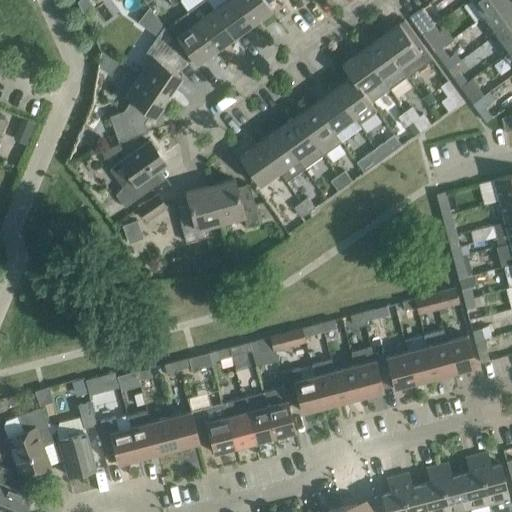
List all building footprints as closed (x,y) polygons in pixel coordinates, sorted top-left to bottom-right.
[(90,0),(78,0),(84,13),(95,6),(90,0)] [(196,21),(195,22),(215,50),(234,36),(214,8),(208,0),(202,0),(188,10),(196,21)] [(237,0),(225,0),(214,8),(234,36),(253,22),(237,0)] [(237,0),(253,22),(272,9),(266,1),(264,0),(237,0)] [(473,0),(485,15),(505,0),(473,0)] [(505,0),(485,15),(497,33),(511,22),(511,3),(509,0),(505,0)] [(410,15),(417,26),(422,32),(428,27),(416,11),(410,15)] [(405,19),(380,37),(400,65),(408,76),(433,58),(405,19)] [(215,50),(195,22),(176,35),(196,63),(215,50)] [(511,22),(497,33),(510,51),(511,49),(511,22)] [(139,75),(168,95),(183,74),(175,69),(189,59),(164,25),(146,51),(152,56),(139,75)] [(427,41),(435,51),(443,46),(435,35),(427,41)] [(380,37),(362,50),(382,78),(400,65),(380,37)] [(442,61),(447,69),(462,59),(456,51),(450,56),(443,46),(435,51),(442,61)] [(342,64),(351,76),(352,75),(364,91),(365,91),(372,101),(390,88),(382,78),(362,50),(342,64)] [(447,69),(460,87),(467,82),(461,74),(476,63),(469,53),(462,59),(447,69)] [(139,75),(126,95),(132,99),(124,110),(110,115),(115,128),(104,132),(107,141),(118,137),(119,141),(148,131),(148,130),(144,131),(140,120),(146,110),(154,116),(168,95),(139,75)] [(352,75),(351,76),(334,89),(354,117),(373,103),(372,101),(365,91),(364,91),(352,75)] [(441,100),(449,111),(463,100),(448,79),(440,85),(447,96),(441,100)] [(467,82),(460,87),(467,97),(474,92),(467,82)] [(334,89),(315,102),(343,140),(361,127),(354,117),(334,89)] [(473,103),(479,111),(486,121),(493,117),(485,106),(496,98),(489,91),(473,103)] [(315,102),(296,116),(324,154),(343,140),(315,102)] [(412,105),(405,110),(420,131),(431,123),(423,113),(420,116),(412,105)] [(420,131),(405,110),(398,115),(406,126),(408,124),(415,134),(420,131)] [(511,113),(502,117),(505,131),(511,129),(511,113)] [(23,116),(18,130),(32,136),(32,135),(37,123),(23,116)] [(296,116),(278,129),(305,167),(324,154),(296,116)] [(278,129),(259,142),(279,170),(286,180),(305,167),(278,129)] [(395,134),(376,148),(383,158),(402,145),(395,134)] [(131,176),(116,194),(125,206),(151,188),(144,179),(166,162),(150,140),(120,161),(131,176)] [(279,170),(259,142),(239,156),(251,173),(260,184),(279,170)] [(383,158),(376,148),(357,161),(364,172),(383,158)] [(345,170),(338,175),(345,185),(353,180),(345,170)] [(500,199),(511,196),(511,173),(494,178),(500,199)] [(338,175),(331,180),(339,190),(345,185),(338,175)] [(235,178),(211,185),(221,221),(244,215),(248,226),(260,223),(255,203),(242,207),(235,178)] [(221,221),(211,185),(186,191),(194,220),(182,223),(186,241),(206,236),(208,235),(205,225),(221,221)] [(131,212),(139,223),(146,218),(147,219),(166,205),(157,194),(131,212)] [(308,196),(301,201),(309,212),(316,206),(308,196)] [(505,220),(511,218),(511,196),(500,199),(505,220)] [(301,201),(294,206),(302,217),(309,212),(301,201)] [(439,205),(442,214),(452,212),(449,202),(439,205)] [(442,214),(447,236),(457,233),(452,212),(442,214)] [(499,244),(511,241),(511,218),(505,220),(493,224),(499,244)] [(447,236),(453,256),(463,254),(457,233),(447,236)] [(511,263),(511,241),(499,244),(499,245),(497,245),(502,266),(511,263)] [(463,254),(453,256),(458,277),(472,273),(467,253),(463,254)] [(462,289),(464,299),(474,296),(471,286),(462,289)] [(455,287),(435,292),(439,307),(459,302),(455,287)] [(435,292),(415,297),(419,313),(439,307),(435,292)] [(474,296),(464,299),(467,308),(476,305),(474,296)] [(419,313),(415,297),(403,301),(405,309),(416,306),(418,313),(419,313)] [(386,305),(363,311),(365,320),(389,314),(386,305)] [(365,320),(363,311),(351,314),(353,323),(365,320)] [(335,319),(322,322),(325,330),(337,327),(335,319)] [(322,322),(303,327),(305,335),(325,330),(322,322)] [(473,330),(475,340),(485,338),(491,336),(488,325),(482,327),(473,330)] [(270,336),(272,344),(274,350),(306,341),(305,335),(303,327),(270,336)] [(468,334),(447,340),(455,371),(475,365),(470,346),(468,334)] [(272,344),(270,336),(258,339),(260,347),(272,344)] [(485,338),(475,340),(481,362),(490,359),(485,338)] [(447,340),(427,345),(435,376),(455,371),(447,340)] [(231,346),(233,354),(235,359),(246,356),(242,343),(231,346)] [(427,345),(408,350),(415,381),(435,376),(427,345)] [(220,358),(233,354),(231,346),(218,349),(220,358)] [(415,381),(408,350),(387,355),(390,367),(395,384),(395,386),(415,381)] [(209,351),(177,360),(179,368),(192,365),(193,369),(213,364),(209,351)] [(387,355),(375,359),(378,370),(383,387),(395,384),(390,367),(387,355)] [(312,363),(323,405),(343,400),(335,369),(332,358),(312,363)] [(355,364),(363,395),(383,390),(383,387),(378,370),(375,359),(355,364)] [(179,368),(177,360),(165,363),(167,371),(179,368)] [(284,385),(283,385),(288,404),(300,401),(303,411),(323,405),(312,363),(314,370),(312,375),(302,378),(299,366),(280,371),(284,385)] [(335,369),(343,400),(363,395),(355,364),(335,369)] [(150,367),(138,370),(140,379),(152,375),(150,367)] [(101,389),(99,380),(117,375),(116,369),(85,378),(89,392),(101,389)] [(140,379),(138,370),(125,373),(128,382),(140,379)] [(263,391),(275,435),(295,430),(288,404),(283,385),(263,391)] [(243,396),(255,441),(275,435),(263,391),(243,396)] [(143,392),(136,394),(139,404),(146,402),(143,392)] [(223,401),(235,446),(255,441),(243,396),(223,401)] [(60,438),(59,438),(69,475),(96,468),(86,431),(85,427),(97,423),(91,400),(79,403),(82,415),(60,421),(57,426),(60,438)] [(223,401),(191,410),(199,440),(211,437),(215,451),(235,446),(223,401)] [(8,437),(7,437),(22,475),(50,465),(40,439),(52,434),(41,406),(18,415),(6,419),(4,425),(8,437)] [(159,451),(151,420),(148,408),(146,408),(128,413),(139,457),(159,451)] [(191,410),(171,415),(179,446),(199,441),(199,440),(191,410)] [(131,425),(128,413),(101,420),(107,445),(114,444),(119,462),(139,457),(131,425)] [(171,415),(151,420),(159,451),(179,446),(171,415)] [(488,451),(477,454),(490,502),(492,511),(506,511),(511,511),(511,507),(511,503),(506,481),(501,462),(492,464),(488,451)] [(470,470),(461,472),(470,507),(490,502),(477,454),(466,457),(470,470)] [(449,461),(438,464),(450,511),(451,511),(470,507),(461,472),(452,475),(449,461)] [(430,480),(422,483),(429,511),(450,511),(438,464),(427,467),(430,480)] [(409,472),(398,474),(408,511),(429,511),(422,483),(413,485),(409,472)] [(408,511),(398,474),(387,477),(391,491),(381,493),(386,511),(408,511)] [(23,511),(31,494),(0,481),(0,511),(23,511)] [(329,511),(360,511),(358,502),(329,510),(329,511)]
